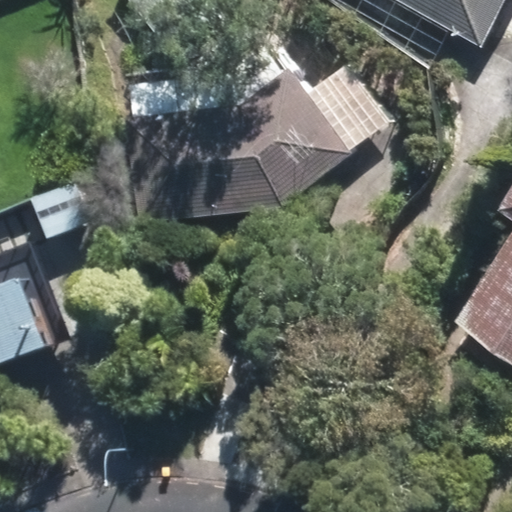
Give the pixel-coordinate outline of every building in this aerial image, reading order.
[(212,0),(147,0),(175,35),(215,4),(212,0)] [(508,0),(432,0),(489,33),(508,0)] [(263,105),(145,120),(157,217),(299,200),(366,149),(308,72),(263,105)] [(102,185),(43,206),(58,249),(117,228),(102,185)] [(511,262),(470,323),(511,351),(511,262)] [(0,277),(0,359),(61,339),(41,282),(6,294),(0,277)]
